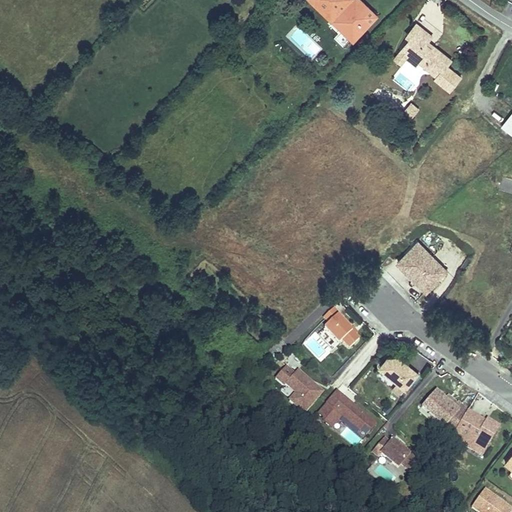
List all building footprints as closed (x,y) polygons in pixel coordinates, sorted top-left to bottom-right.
[(360,0),(311,0),(353,40),(377,16),(360,0)] [(418,62),(436,77),(435,78),(449,90),(461,76),(448,64),(452,59),(430,40),(434,35),(417,22),(407,34),(410,37),(395,55),(403,62),(408,56),(417,64),(418,62)] [(412,101),(404,111),(412,117),(420,108),(412,101)] [(511,113),(502,126),(511,134),(511,113)] [(450,267),(422,238),(397,262),(426,291),(450,267)] [(340,315),(334,308),(324,318),(330,324),(325,328),(334,338),(337,335),(350,348),(360,339),(356,335),(352,330),(338,316),(340,315)] [(399,356),(388,357),(380,367),(398,382),(406,389),(419,373),(399,356)] [(304,414),(323,392),(312,383),(311,384),(306,380),(307,379),(298,371),(294,375),(286,367),(275,380),(284,387),(286,386),(296,394),(289,402),(304,414)] [(400,396),(406,389),(398,382),(392,390),(400,396)] [(352,404),(336,391),(327,403),(334,409),(341,400),(349,407),(352,404)] [(419,411),(451,438),(468,411),(459,404),(458,405),(455,408),(446,401),(435,391),(419,411)] [(446,401),(455,408),(458,405),(449,398),(446,401)] [(334,409),(327,403),(318,413),(324,419),(322,421),(332,428),(342,416),(360,431),(365,426),(371,431),(376,424),(352,404),(349,407),(341,400),(334,409)] [(486,449),(499,427),(488,420),(484,426),(479,423),(482,419),(468,411),(451,438),(475,453),(480,446),(486,449)] [(482,461),(488,450),(480,446),(475,453),(451,438),(449,442),(482,461)] [(408,472),(417,461),(403,450),(399,446),(393,441),(390,444),(384,439),(372,453),(379,458),(381,455),(397,469),(400,465),(408,472)] [(511,508),(485,489),(472,507),(478,511),(511,511),(511,508)]
